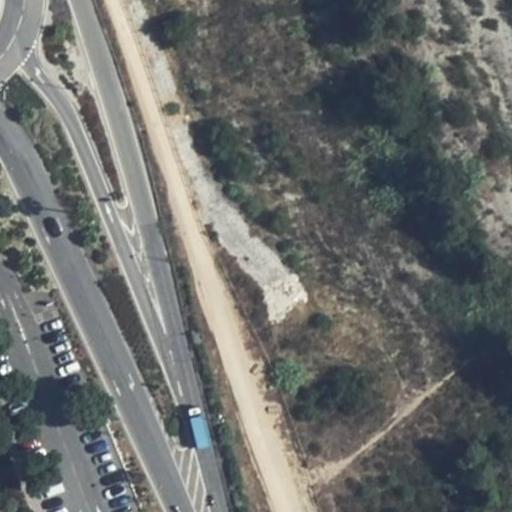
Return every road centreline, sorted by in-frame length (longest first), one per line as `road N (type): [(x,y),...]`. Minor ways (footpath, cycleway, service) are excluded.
road 1 (secondary): [(0,131),(184,511)]
road 2 (secondary): [(183,371),(80,0)]
road 3 (secondary): [(183,371),(72,121),(16,35)]
road 4 (secondary): [(219,511),(183,371)]
